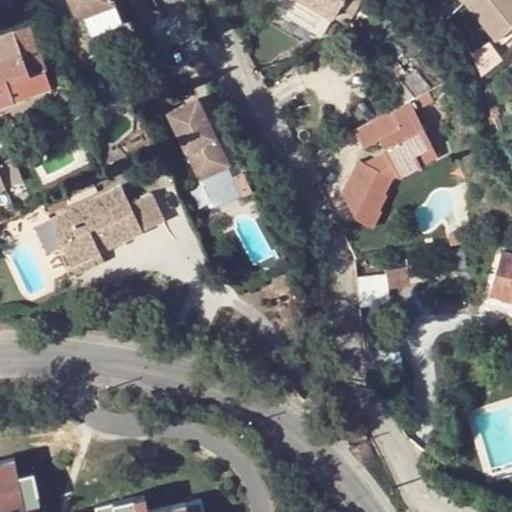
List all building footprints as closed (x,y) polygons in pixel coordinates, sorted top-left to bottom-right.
[(76,0),(64,0),(73,20),(84,16),(76,0)] [(76,0),(84,16),(92,35),(124,21),(115,2),(114,0),(76,0)] [(274,0),(272,6),(324,35),(334,17),(348,23),(353,13),(340,6),(343,0),(274,0)] [(343,0),(340,6),(353,13),(360,0),(343,0)] [(464,3),(461,0),(455,0),(452,3),(450,1),(443,7),(450,14),(464,3)] [(511,0),(467,0),(466,2),(497,40),(511,28),(511,0)] [(52,86),(30,25),(0,35),(0,106),(16,101),(15,99),(52,86)] [(432,91),(412,67),(408,70),(410,73),(391,84),(403,105),(411,101),(429,92),(432,91)] [(434,103),(429,92),(411,101),(416,112),(434,103)] [(200,96),(169,110),(200,176),(231,162),(200,96)] [(416,112),(411,101),(403,105),(355,129),(364,148),(380,139),(386,151),(387,154),(368,164),(364,162),(359,160),(342,193),(355,218),(373,227),(382,210),(379,209),(387,193),(385,193),(393,178),(398,175),(399,177),(421,166),(415,154),(432,146),(416,112)] [(439,158),(432,146),(415,154),(421,166),(439,158)] [(386,151),(364,162),(368,164),(387,154),(386,151)] [(164,220),(151,192),(130,202),(123,186),(50,220),(71,264),(101,250),(164,220)] [(45,209),(48,214),(69,206),(66,200),(45,209)] [(470,241),(467,224),(449,233),(451,245),(470,241)] [(101,250),(71,264),(76,275),(106,261),(101,250)] [(511,253),(502,251),(490,294),(511,300),(511,253)] [(407,267),(385,270),(389,287),(410,283),(407,267)] [(39,494),(34,472),(19,476),(15,458),(0,461),(0,511),(26,511),(26,508),(24,497),(39,494)] [(39,494),(24,497),(26,508),(41,504),(39,494)] [(141,511),(149,511),(146,496),(135,498),(137,511),(141,511)] [(137,511),(135,498),(96,506),(97,511),(204,511),(201,499),(149,511),(141,511),(137,511)]
